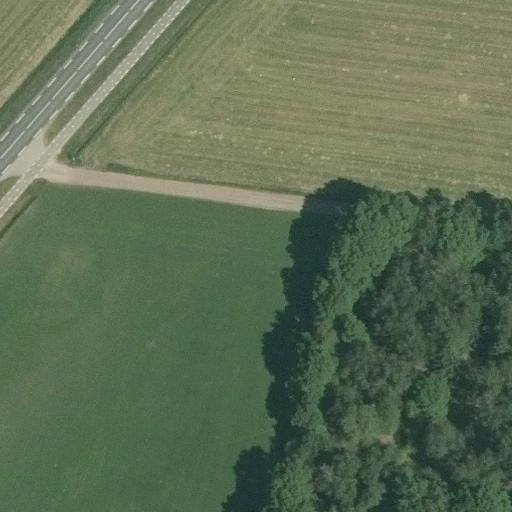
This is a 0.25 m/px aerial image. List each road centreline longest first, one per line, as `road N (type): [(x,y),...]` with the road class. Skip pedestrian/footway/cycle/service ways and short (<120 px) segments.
road 1 (track): [(511,236),(67,177)]
road 2 (secondary): [(11,148),(142,0)]
